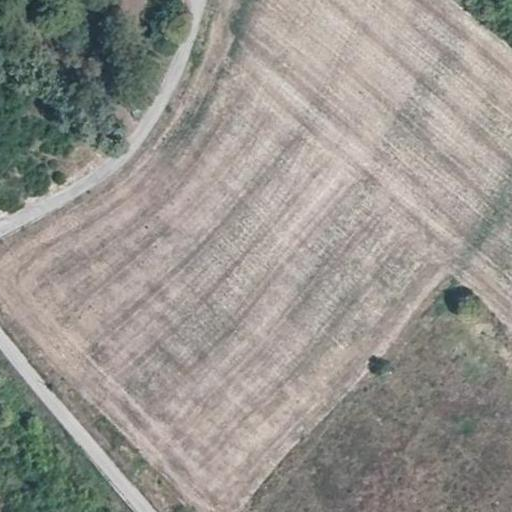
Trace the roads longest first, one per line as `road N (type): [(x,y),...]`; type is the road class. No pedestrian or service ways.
road 1 (unclassified): [(0,223),(88,182),(146,127),(166,94),(198,0)]
road 2 (unclassified): [(0,334),(149,511)]
